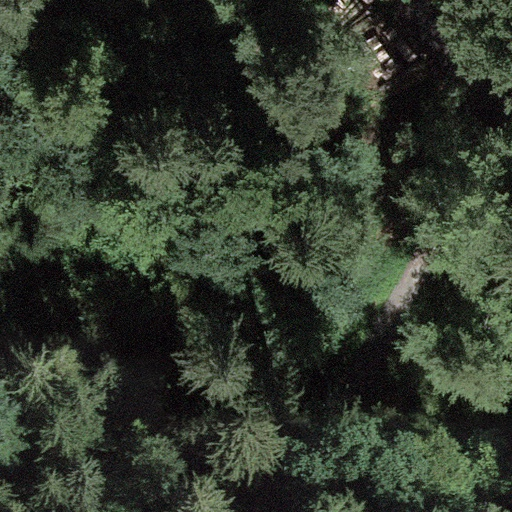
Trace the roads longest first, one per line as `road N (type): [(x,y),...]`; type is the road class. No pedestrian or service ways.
road 1 (track): [(291,511),(511,165)]
road 2 (track): [(511,115),(399,0)]
